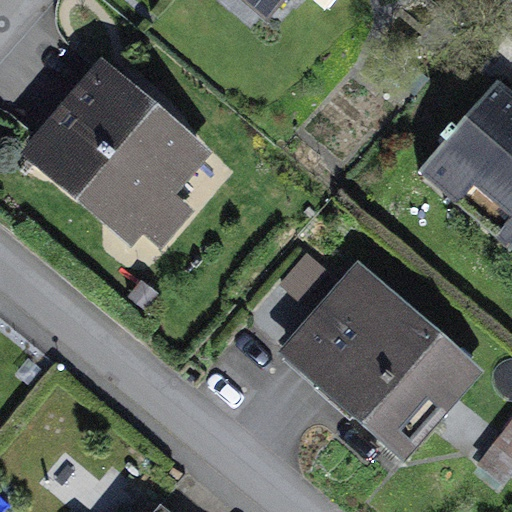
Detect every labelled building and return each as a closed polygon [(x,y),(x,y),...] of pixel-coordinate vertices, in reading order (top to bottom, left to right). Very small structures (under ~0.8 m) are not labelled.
[(265,0),(278,11),(287,0),(318,0),(329,8),(336,0),(265,0)] [(201,154),(106,73),(34,157),(76,194),(87,181),(159,243),(185,212),(166,195),(201,154)] [(511,100),(497,87),(421,174),(511,253),(511,252),(511,100)] [(301,334),(346,281),(315,256),(271,308),(301,334)] [(477,373),(362,272),(289,354),(404,455),(477,373)] [(511,460),(511,433),(500,452),(511,460)]
